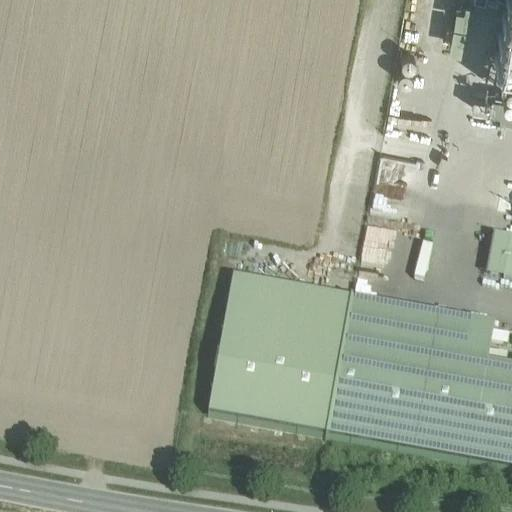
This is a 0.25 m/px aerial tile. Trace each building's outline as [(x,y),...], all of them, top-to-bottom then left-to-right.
[(452,47),(463,48),(465,30),(454,29),(452,47)] [(511,99),(488,95),(485,112),(511,117),(511,99)] [(433,165),(380,155),(371,203),(424,213),(433,165)] [(456,224),(461,212),(456,200),(444,196),(432,201),(427,213),(433,225),(444,229),(456,224)] [(503,281),(511,242),(491,238),(485,278),(503,281)] [(511,241),(511,242),(503,281),(511,282),(511,241)] [(208,419),(327,441),(352,303),(233,281),(208,419)] [(471,324),(352,303),(327,441),(511,474),(511,372),(487,368),(464,364),(471,324)] [(494,328),(471,324),(464,364),(487,368),(494,328)]
